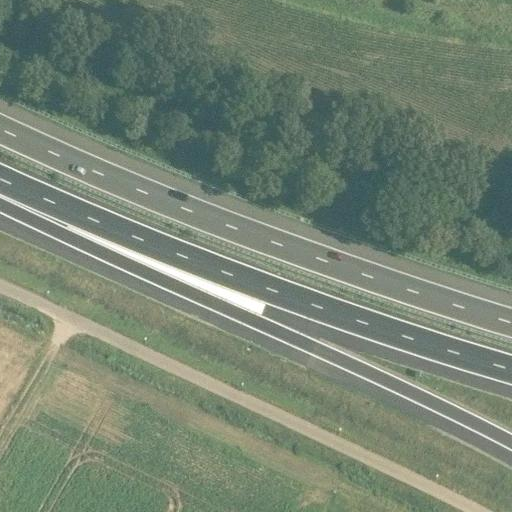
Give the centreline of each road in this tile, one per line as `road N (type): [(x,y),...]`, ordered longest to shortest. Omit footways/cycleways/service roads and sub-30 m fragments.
road 1 (motorway): [(0,190),(73,240),(511,447)]
road 2 (motorway): [(511,324),(193,213),(0,130)]
road 3 (motorway): [(0,181),(235,280),(511,371)]
road 4 (unclassified): [(469,511),(0,289)]
road 5 (track): [(65,320),(0,432)]
